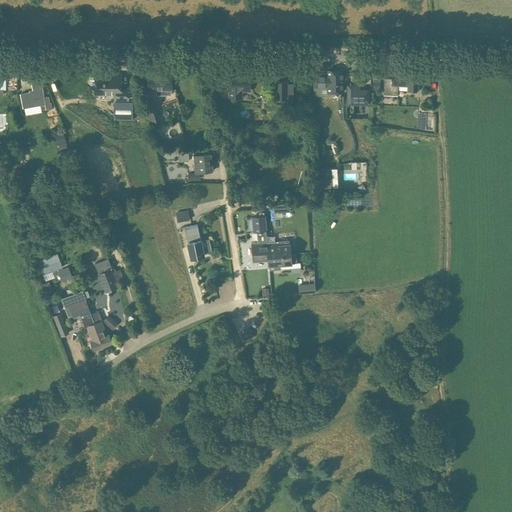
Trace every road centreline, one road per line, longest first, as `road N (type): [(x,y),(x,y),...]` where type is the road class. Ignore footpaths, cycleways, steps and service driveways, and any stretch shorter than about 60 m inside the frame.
road 1 (unclassified): [(0,54),(511,57)]
road 2 (unclassified): [(0,454),(136,345),(238,302)]
road 3 (track): [(212,55),(238,302)]
